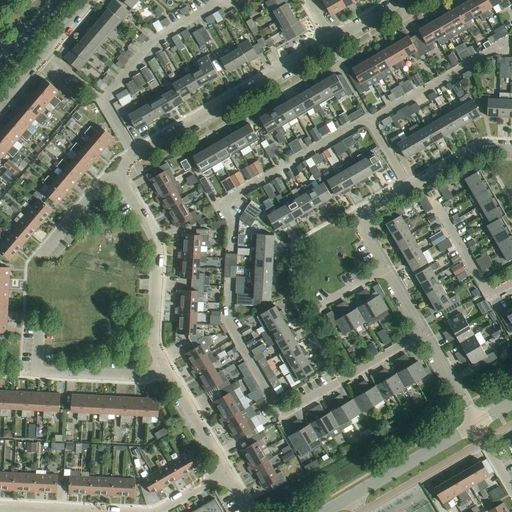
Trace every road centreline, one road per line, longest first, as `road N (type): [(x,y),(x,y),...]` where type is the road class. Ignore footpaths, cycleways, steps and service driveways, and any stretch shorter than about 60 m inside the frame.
road 1 (residential): [(423,332),(282,416),(228,323),(229,280)]
road 2 (residential): [(331,40),(136,154)]
road 3 (residential): [(369,121),(219,205),(231,223),(231,248)]
road 4 (residential): [(136,154),(107,106),(109,91),(150,43),(217,0)]
road 5 (residential): [(122,178),(156,242),(154,347),(163,366)]
road 6 (residential): [(324,511),(474,424)]
road 7 (residential): [(163,366),(140,376),(38,371),(39,334)]
road 8 (residential): [(369,121),(505,43)]
road 9 (residential): [(511,283),(489,297),(435,204)]
road 10 (residential): [(163,366),(226,472)]
